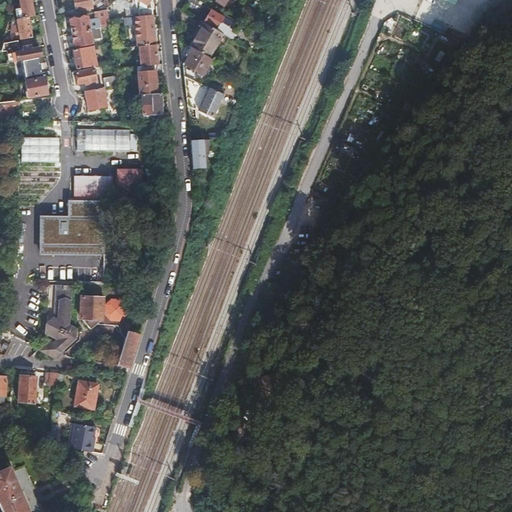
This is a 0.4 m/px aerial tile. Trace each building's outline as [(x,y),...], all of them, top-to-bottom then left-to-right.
[(35,15),(31,0),(20,0),(21,2),(19,3),(20,8),(16,9),(18,19),(28,17),(35,15)] [(90,0),(73,0),(76,10),(92,7),(90,0)] [(104,0),(103,0),(101,3),(104,6),(106,10),(110,5),(104,0)] [(199,0),(189,0),(188,2),(200,9),(201,7),(204,9),(207,4),(199,0)] [(264,0),(247,0),(246,3),(260,11),(266,1),(264,0)] [(227,37),(233,40),(235,37),(229,34),(232,29),(221,23),(224,19),(207,9),(200,21),(227,37)] [(108,20),(106,10),(101,11),(94,12),(95,18),(100,18),(101,27),(109,25),(108,20)] [(147,46),(155,45),(152,15),(135,17),(137,46),(138,46),(147,46)] [(17,40),(24,39),(28,39),(32,38),(28,17),(18,19),(17,19),(13,19),(12,33),(16,32),(17,40)] [(71,19),(73,32),(86,30),(84,17),(71,19)] [(222,45),(227,37),(200,21),(193,33),(197,36),(190,48),(208,58),(217,43),(222,45)] [(86,30),(73,32),(75,46),(89,43),(88,38),(97,36),(96,28),(86,30)] [(17,41),(4,43),(1,52),(6,51),(8,63),(35,58),(42,56),(40,48),(31,50),(30,46),(26,47),(24,39),(17,40),(17,41)] [(162,65),(160,44),(155,45),(147,46),(138,46),(140,67),(153,66),(162,65)] [(84,48),(73,50),(77,70),(95,66),(93,55),(91,46),(84,48)] [(197,83),(211,60),(208,58),(190,48),(189,47),(188,47),(187,47),(186,47),(185,48),(184,48),(184,49),(183,49),(183,50),(183,51),(183,52),(183,53),(183,54),(184,55),(185,56),(186,57),(182,64),(183,77),(188,79),(197,83)] [(25,81),(36,79),(33,69),(37,68),(35,58),(8,63),(8,66),(22,63),(25,81)] [(140,67),(136,68),(137,73),(139,95),(140,95),(156,94),(154,71),(153,66),(140,67)] [(94,70),(75,73),(77,84),(86,83),(86,85),(96,84),(94,70)] [(119,85),(117,76),(103,79),(105,87),(119,85)] [(47,94),(44,78),(39,79),(36,79),(25,81),(28,97),(47,94)] [(197,83),(188,79),(184,86),(189,88),(185,94),(190,96),(186,104),(192,106),(211,113),(219,92),(197,83)] [(103,87),(85,91),(88,110),(106,106),(103,87)] [(141,114),(142,123),(166,123),(165,115),(160,115),(159,94),(156,94),(140,95),(141,114)] [(0,120),(21,120),(20,116),(12,117),(12,106),(14,106),(14,101),(0,102),(0,120)] [(113,114),(113,122),(125,122),(123,114),(123,113),(113,114)] [(123,114),(125,122),(142,123),(141,114),(123,114)] [(77,129),(76,151),(130,152),(131,130),(77,129)] [(63,138),(23,138),(22,163),(63,164),(63,138)] [(210,138),(189,140),(191,168),(203,167),(202,154),(206,154),(210,138)] [(147,196),(147,170),(121,169),(121,195),(147,196)] [(72,175),(72,198),(111,199),(111,176),(72,175)] [(103,202),(68,201),(68,214),(37,214),(36,255),(103,256),(103,202)] [(109,204),(108,212),(117,213),(118,205),(109,204)] [(325,239),(316,252),(326,259),(335,246),(325,239)] [(299,264),(285,284),(294,290),(305,273),(307,274),(312,266),(304,261),(304,259),(303,258),(302,257),(300,257),(299,258),(298,259),(297,260),(297,261),(298,263),(299,264)] [(57,339),(42,352),(55,364),(66,356),(62,353),(78,340),(78,329),(71,325),(72,302),(68,299),(68,288),(55,287),(55,318),(44,330),(57,339)] [(128,369),(139,336),(127,332),(120,323),(125,317),(126,307),(119,300),(110,299),(104,304),(102,304),(102,299),(81,297),(78,320),(81,320),(86,320),(86,326),(90,330),(95,325),(116,326),(120,331),(118,333),(124,340),(116,365),(128,369)] [(49,387),(57,388),(58,375),(47,374),(46,381),(49,382),(49,387)] [(262,378),(270,402),(279,399),(272,375),(262,378)] [(21,376),(18,401),(34,403),(37,377),(21,376)] [(79,383),(75,406),(94,409),(97,385),(79,383)] [(264,418),(269,411),(262,407),(258,415),(264,418)] [(68,450),(91,453),(93,439),(91,439),(93,428),(72,426),(68,450)] [(44,433),(43,446),(50,447),(51,437),(52,434),(44,433)] [(0,504),(3,511),(27,511),(17,488),(15,489),(12,484),(15,483),(8,467),(0,470),(0,504)]
